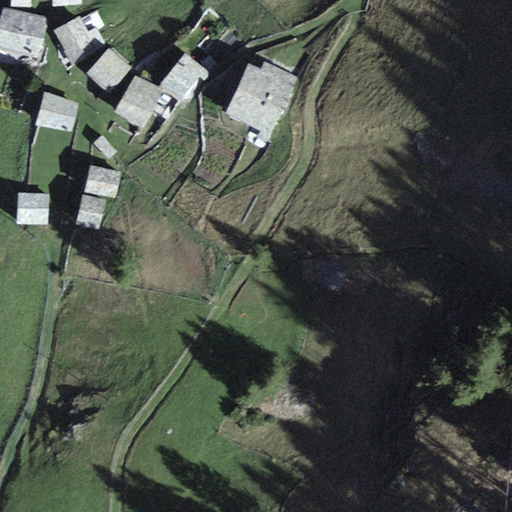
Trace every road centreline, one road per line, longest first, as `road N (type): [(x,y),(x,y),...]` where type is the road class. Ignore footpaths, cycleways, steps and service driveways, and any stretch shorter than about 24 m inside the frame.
road 1 (track): [(357,0),(310,108),(306,160),(216,315),(123,444),(115,511)]
road 2 (track): [(0,482),(38,387),(88,107)]
road 3 (track): [(88,107),(131,154),(153,144),(215,71),(347,0)]
